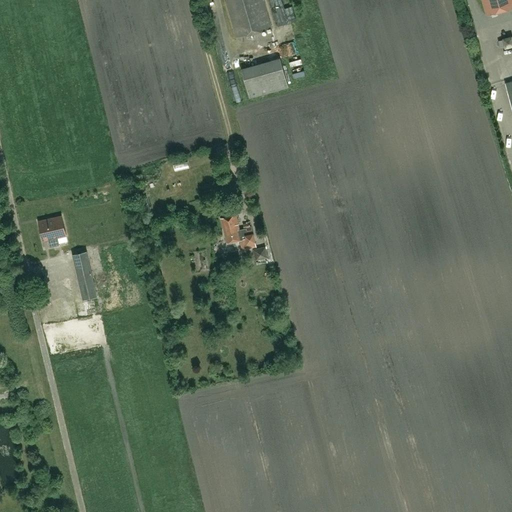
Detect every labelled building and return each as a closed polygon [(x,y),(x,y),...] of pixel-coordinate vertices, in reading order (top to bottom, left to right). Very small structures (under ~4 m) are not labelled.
[(225,0),(237,37),(271,27),(263,0),(225,0)] [(511,0),(481,0),(486,15),(511,7),(511,0)] [(288,53),(298,48),(294,38),(283,42),(288,53)] [(288,87),(280,58),(241,69),(249,98),(288,87)] [(252,226),(250,227),(239,229),(236,214),(220,218),(226,243),(240,240),(242,250),(256,247),(252,226)] [(48,239),(50,247),(59,245),(58,237),(66,235),(62,215),(38,221),(43,240),(48,239)] [(265,246),(253,249),(256,261),(268,258),(265,246)] [(86,251),(72,254),(82,300),(96,297),(86,251)] [(57,300),(59,307),(72,305),(71,297),(57,300)]
